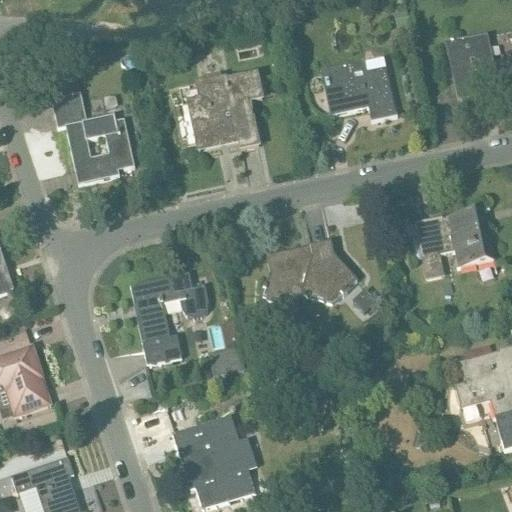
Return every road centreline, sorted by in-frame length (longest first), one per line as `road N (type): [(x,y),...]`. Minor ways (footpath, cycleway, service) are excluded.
road 1 (unclassified): [(57,259),(115,238),(511,148)]
road 2 (unclassified): [(143,511),(57,259)]
road 3 (track): [(94,28),(131,30),(328,0)]
road 4 (unclassified): [(57,259),(0,96)]
